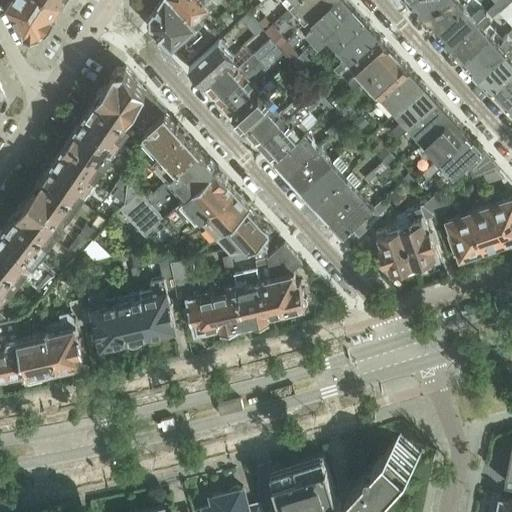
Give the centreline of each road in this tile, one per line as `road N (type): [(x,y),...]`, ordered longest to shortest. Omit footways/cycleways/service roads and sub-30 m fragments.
road 1 (residential): [(402,341),(107,11)]
road 2 (secondary): [(402,341),(196,400),(53,430)]
road 3 (secondary): [(56,459),(248,415)]
road 4 (residential): [(380,0),(511,144)]
road 5 (secondary): [(248,415),(422,364)]
road 6 (residential): [(448,511),(460,456),(422,364)]
